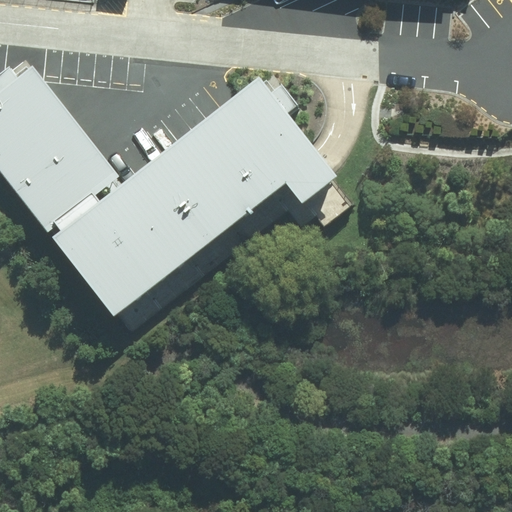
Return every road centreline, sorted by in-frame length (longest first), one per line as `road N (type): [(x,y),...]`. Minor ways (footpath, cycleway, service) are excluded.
road 1 (track): [(156,361),(213,367),(292,413),(337,423),(511,425)]
road 2 (unknown): [(193,39),(91,135)]
